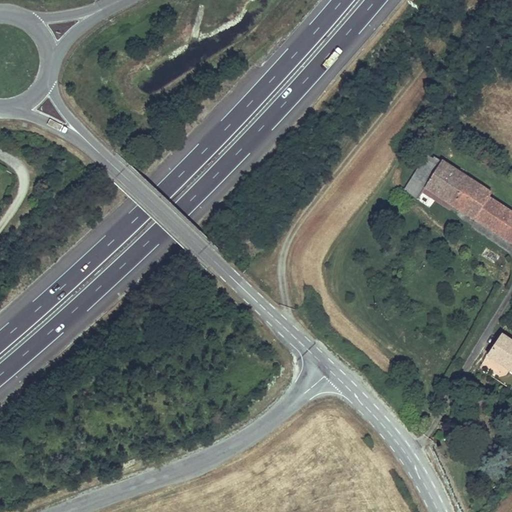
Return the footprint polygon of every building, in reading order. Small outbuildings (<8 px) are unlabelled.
[(413,167),(417,170),(438,142),(432,138),(413,167)] [(438,142),(417,170),(413,167),(409,173),(405,179),(418,188),(423,180),(426,176),(453,194),(477,210),(493,188),(497,182),(438,142)] [(426,176),(423,180),(450,199),(453,194),(426,176)] [(511,201),(493,188),(477,210),(511,235),(511,201)] [(511,334),(505,330),(489,352),(511,368),(511,334)]
